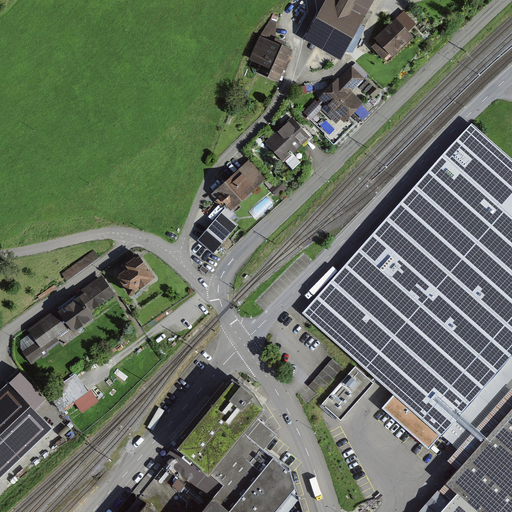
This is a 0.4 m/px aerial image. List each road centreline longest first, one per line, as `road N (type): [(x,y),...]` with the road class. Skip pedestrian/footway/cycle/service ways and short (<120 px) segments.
road 1 (tertiary): [(506,0),(233,259),(218,290)]
road 2 (residential): [(243,343),(511,74)]
road 3 (residential): [(177,256),(207,182),(292,74),(298,46),(284,25),(297,0)]
road 4 (unclassified): [(93,511),(243,343)]
road 5 (tertiary): [(243,343),(301,437),(327,511)]
road 6 (residential): [(128,237),(0,336)]
road 7 (unknown): [(407,485),(511,379)]
road 8 (track): [(89,377),(208,290)]
